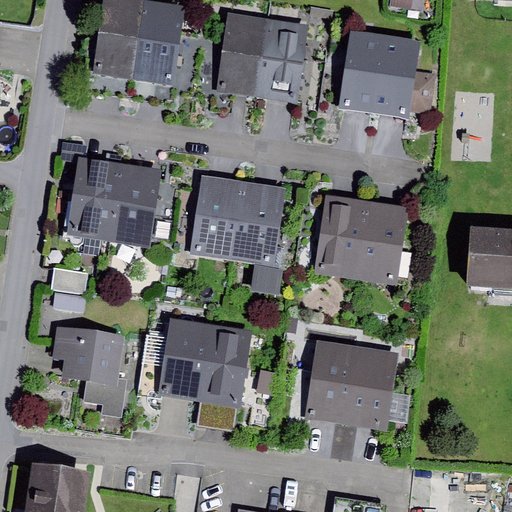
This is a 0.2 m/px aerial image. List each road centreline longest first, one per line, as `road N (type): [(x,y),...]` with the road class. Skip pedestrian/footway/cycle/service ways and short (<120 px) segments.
road 1 (residential): [(0,440),(396,491)]
road 2 (residential): [(61,0),(0,385)]
